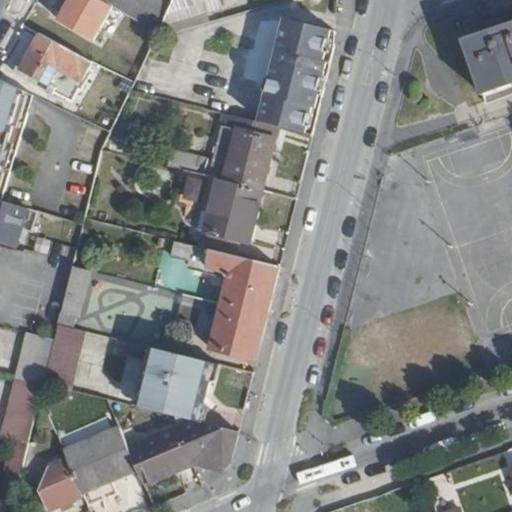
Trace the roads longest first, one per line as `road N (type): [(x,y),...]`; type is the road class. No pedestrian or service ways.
road 1 (secondary): [(258,499),(389,15)]
road 2 (residential): [(511,406),(258,499)]
